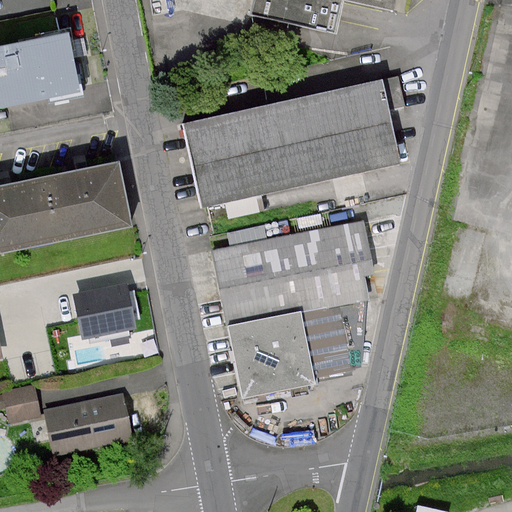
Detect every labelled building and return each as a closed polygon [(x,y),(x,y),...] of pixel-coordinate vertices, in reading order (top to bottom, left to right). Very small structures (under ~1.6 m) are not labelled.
[(254,0),(251,16),(325,34),(333,0),(393,13),(395,0),(254,0)] [(66,35),(0,48),(0,106),(77,91),(66,35)] [(380,83),(188,125),(197,165),(205,202),(397,160),(380,83)] [(7,187),(0,187),(0,250),(128,225),(116,165),(82,172),(7,187)] [(360,221),(212,251),(226,318),(228,328),(302,314),(341,306),(361,302),(356,278),(370,275),(360,221)] [(127,289),(77,298),(84,335),(134,325),(127,289)] [(341,306),(302,314),(314,379),(353,368),(341,306)] [(302,314),(228,328),(243,398),(315,384),(314,379),(302,314)] [(0,409),(7,408),(10,422),(41,415),(35,385),(0,392),(0,409)] [(123,396),(46,412),(55,454),(132,437),(123,396)] [(413,498),(409,511),(442,511),(444,507),(413,498)]
